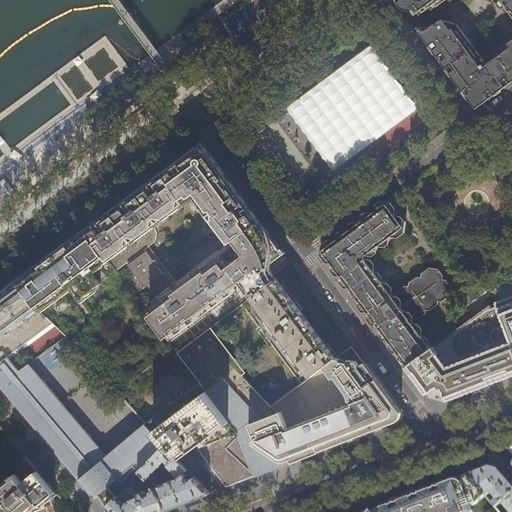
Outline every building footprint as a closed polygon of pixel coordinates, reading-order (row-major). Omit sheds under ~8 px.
[(511,0),(399,0),(401,3),(400,4),(403,8),(406,10),(409,11),(415,9),(418,13),(423,9),(427,14),(439,5),(441,8),(451,0),(496,0),(501,6),(505,3),(511,12),(511,0)] [(482,103),(511,80),(511,40),(484,61),(458,25),(445,19),(444,19),(440,20),(439,22),(439,24),(439,26),(437,27),(431,27),(423,33),(447,66),(473,101),(478,98),(482,103)] [(380,53),(391,45),(388,42),(378,50),(380,53)] [(368,43),(281,103),(327,169),(414,109),(368,43)] [(412,75),(391,45),(380,53),(401,82),(412,75)] [(412,75),(401,82),(404,86),(415,78),(412,75)] [(417,109),(364,142),(376,159),(428,127),(417,109)] [(223,171),(202,144),(179,160),(223,221),(220,224),(231,238),(259,219),(243,198),(223,171)] [(223,221),(179,160),(163,172),(184,201),(193,194),(197,192),(199,194),(220,224),(223,221)] [(110,261),(156,227),(155,226),(154,225),(153,224),(184,201),(163,172),(144,186),(132,195),(108,213),(94,224),(86,229),(110,261)] [(186,204),(195,197),(193,194),(184,201),(186,204)] [(220,224),(199,194),(195,197),(217,226),(220,224)] [(156,227),(186,204),(184,201),(153,224),(154,225),(155,226),(156,227)] [(434,346),(424,333),(425,330),(419,322),(415,321),(416,317),(412,317),(413,313),(408,307),(404,308),(402,305),(403,301),(397,294),(393,293),(393,289),(388,281),(384,281),(375,269),(376,265),(369,257),(366,257),(366,253),(370,254),(378,248),(378,244),(382,245),(391,238),(391,235),(395,236),(402,230),(404,221),(399,216),(396,215),(396,211),(390,204),(381,203),(374,208),(373,212),(369,212),(361,218),(360,222),(356,221),(348,227),(348,231),(344,230),(335,237),(335,240),(331,240),(324,245),(323,254),(329,262),(333,263),(332,266),(338,274),(341,275),(340,278),(349,289),(351,288),(359,300),(359,303),(362,307),(365,311),(368,312),(369,313),(368,315),(375,324),(378,324),(380,328),(380,332),(386,340),(389,340),(389,344),(395,352),(398,352),(408,365),(434,346)] [(232,240),(260,220),(259,219),(231,238),(232,240)] [(191,297),(272,238),(260,222),(261,221),(260,220),(232,240),(229,243),(144,306),(168,338),(203,313),(191,297)] [(231,238),(220,224),(217,226),(228,241),(231,238)] [(157,263),(157,260),(156,260),(156,259),(155,258),(153,258),(145,248),(149,246),(151,244),(153,242),(154,240),(155,238),(156,236),(156,234),(156,230),(156,227),(110,261),(134,294),(147,285),(155,296),(176,281),(168,270),(164,273),(157,263)] [(71,240),(86,230),(84,228),(70,239),(71,240)] [(116,270),(86,230),(71,240),(68,243),(53,253),(53,254),(51,255),(50,256),(35,267),(32,269),(18,279),(39,307),(40,307),(41,308),(66,290),(64,287),(69,283),(73,288),(80,298),(101,282),(101,281),(116,270)] [(273,270),(272,267),(272,265),(273,263),(274,262),(275,260),(274,259),(284,252),(281,249),(280,249),(272,238),(191,297),(203,313),(237,288),(242,284),(243,285),(248,291),(252,297),(252,296),(277,278),(275,274),(274,272),(273,271),(273,270)] [(53,253),(68,243),(67,241),(52,252),(53,253)] [(275,260),(285,253),(284,252),(274,259),(275,260)] [(35,267),(50,256),(49,254),(34,266),(35,267)] [(412,317),(416,317),(420,318),(428,312),(428,308),(432,308),(440,303),(440,299),(444,299),(452,293),(453,287),(446,278),(444,278),(444,275),(438,268),(437,267),(431,266),(422,272),(423,275),(419,275),(410,281),(410,285),(406,284),(398,290),(397,294),(403,301),(402,305),(404,308),(408,307),(413,313),(412,317)] [(18,279),(32,269),(31,268),(17,278),(18,279)] [(304,315),(277,278),(252,296),(252,297),(310,376),(335,357),(304,315)] [(0,361),(7,357),(53,322),(41,309),(39,307),(18,279),(1,292),(0,292),(0,361)] [(83,301),(104,285),(101,282),(80,298),(83,301)] [(73,288),(69,283),(64,287),(66,290),(41,308),(43,310),(73,288)] [(205,316),(239,291),(237,288),(203,313),(205,316)] [(359,300),(351,288),(349,289),(359,303),(359,300)] [(483,387),(511,375),(511,294),(496,301),(498,305),(511,340),(511,341),(449,365),(434,346),(408,365),(406,366),(417,381),(426,394),(439,386),(441,388),(443,388),(448,400),(483,387)] [(449,365),(511,341),(511,340),(498,305),(491,308),(489,305),(434,346),(449,365)] [(170,341),(205,316),(203,313),(168,338),(170,341)] [(279,466),(280,466),(307,455),(400,419),(402,412),(398,408),(365,362),(363,362),(350,345),(335,357),(310,376),(270,406),(241,376),(245,373),(211,327),(177,352),(201,384),(240,435),(228,449),(252,473),(264,468),(275,464),(279,466)] [(74,342),(67,335),(60,340),(67,348),(74,342)] [(365,362),(352,344),(350,345),(363,362),(365,362)] [(140,471),(165,445),(146,423),(106,451),(29,363),(19,371),(7,357),(0,361),(0,385),(30,421),(76,477),(95,499),(97,496),(108,487),(116,496),(135,477),(140,471)] [(240,435),(201,384),(146,423),(165,445),(176,456),(179,454),(183,451),(189,447),(191,450),(197,446),(227,487),(241,481),(255,476),(252,473),(228,449),(240,435)] [(210,493),(176,456),(165,445),(140,471),(153,486),(162,495),(167,510),(183,503),(210,493)] [(52,496),(58,492),(28,457),(0,479),(0,511),(25,511),(29,509),(39,502),(41,505),(52,496)] [(511,492),(511,487),(496,470),(489,468),(480,471),(468,476),(486,496),(491,491),(492,494),(496,499),(492,503),(495,507),(496,507),(511,492)] [(486,496),(468,476),(452,482),(463,511),(468,511),(473,510),(471,505),(477,503),(486,496)] [(161,511),(167,510),(162,495),(153,486),(152,487),(153,488),(150,491),(147,492),(146,490),(137,493),(135,489),(134,484),(134,479),(135,477),(116,496),(104,509),(106,511),(161,511)] [(463,511),(452,482),(422,494),(405,500),(383,509),(373,511),(463,511)] [(500,511),(511,511),(511,492),(496,507),(500,511)] [(405,500),(403,494),(380,503),(383,509),(405,500)]
